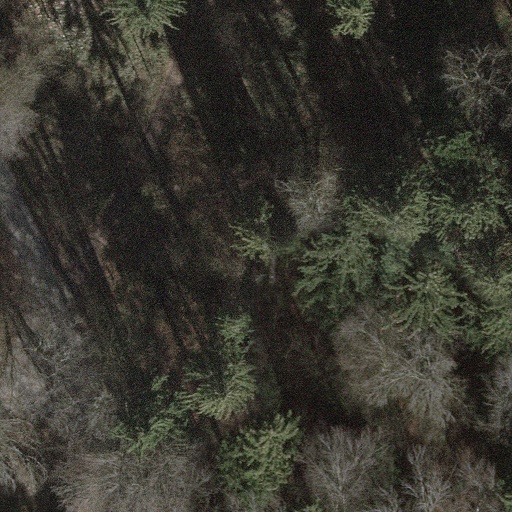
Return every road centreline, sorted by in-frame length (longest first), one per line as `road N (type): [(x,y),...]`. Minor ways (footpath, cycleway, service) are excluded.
road 1 (track): [(55,353),(225,0)]
road 2 (track): [(125,511),(55,353)]
road 3 (track): [(55,353),(0,227)]
